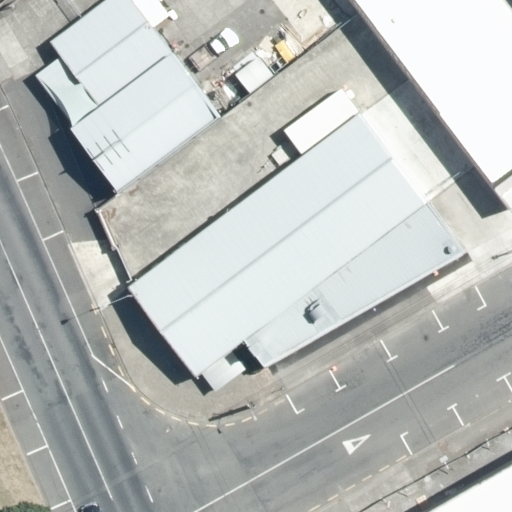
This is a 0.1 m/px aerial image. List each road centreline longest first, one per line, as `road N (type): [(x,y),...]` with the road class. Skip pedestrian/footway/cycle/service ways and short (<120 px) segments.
road 1 (residential): [(194,511),(511,336)]
road 2 (secondary): [(115,511),(0,253)]
